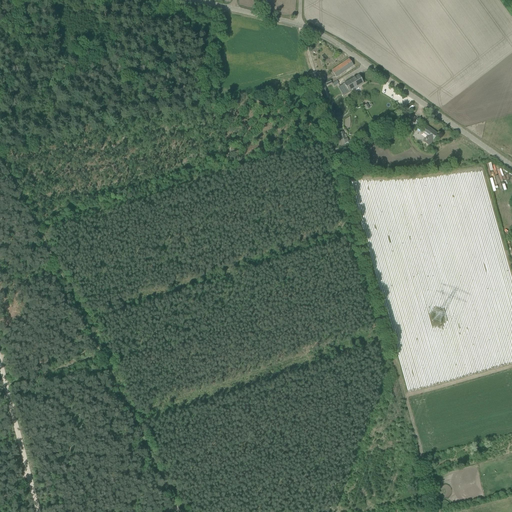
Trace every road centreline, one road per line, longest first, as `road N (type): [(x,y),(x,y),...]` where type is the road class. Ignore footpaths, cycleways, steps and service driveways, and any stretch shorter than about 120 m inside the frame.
road 1 (track): [(175,511),(0,154)]
road 2 (track): [(436,511),(332,133)]
road 3 (tertiary): [(511,165),(353,53),(298,24)]
road 4 (track): [(40,511),(0,353)]
